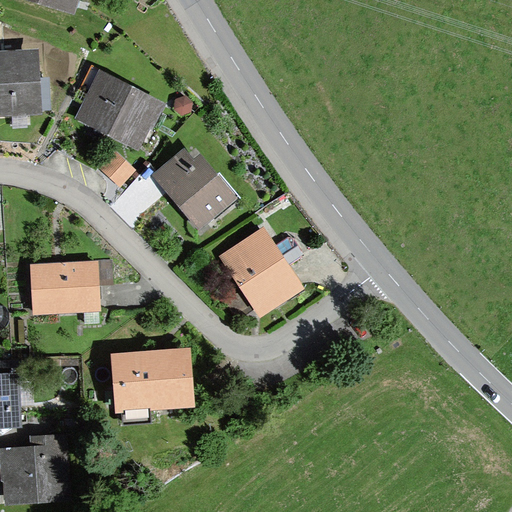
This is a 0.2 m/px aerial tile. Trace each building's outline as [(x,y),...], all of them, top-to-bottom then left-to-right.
[(0,113),(49,110),(44,44),(0,46),(0,113)] [(138,150),(164,101),(99,67),(73,116),(138,150)] [(206,229),(244,195),(206,153),(200,159),(189,147),(157,175),(206,229)] [(281,243),(269,224),(224,253),(265,315),(310,286),(294,263),(310,253),(299,236),(299,235),(298,235),(297,235),(296,234),(295,234),(294,235),(293,235),(281,243)] [(120,282),(118,256),(35,262),(39,314),(90,311),(91,323),(107,321),(104,283),(120,282)] [(128,408),(131,408),(132,420),(158,418),(157,405),(196,402),(192,351),(123,357),(128,408)] [(0,426),(19,426),(16,373),(0,373),(0,426)] [(69,500),(64,432),(28,435),(29,445),(0,447),(0,480),(1,481),(3,505),(69,500)]
